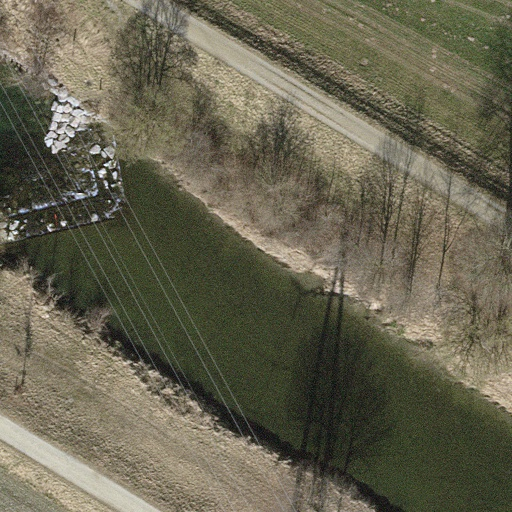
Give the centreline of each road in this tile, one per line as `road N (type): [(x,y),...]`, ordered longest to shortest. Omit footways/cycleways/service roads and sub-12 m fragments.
road 1 (track): [(511,220),(152,0)]
road 2 (track): [(108,511),(0,445)]
